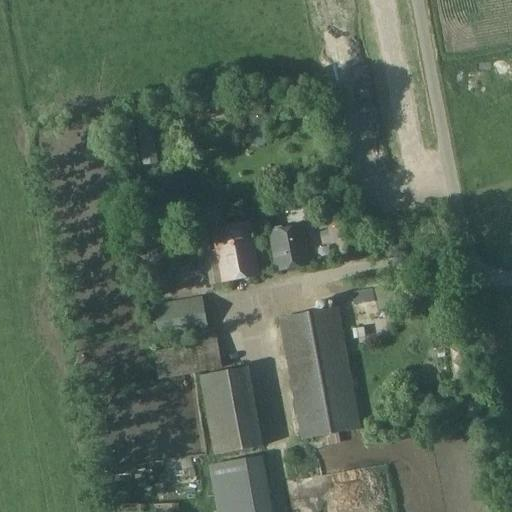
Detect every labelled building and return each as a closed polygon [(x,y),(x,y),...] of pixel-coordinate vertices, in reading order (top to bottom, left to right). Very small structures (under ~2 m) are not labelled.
[(367,71),(366,55),(335,56),(336,73),(367,71)] [(320,104),(300,106),(303,126),(323,124),(320,104)] [(237,141),(264,148),(273,118),(246,110),(237,141)] [(157,164),(151,116),(136,118),(142,166),(157,164)] [(330,207),(342,206),(339,190),(318,191),(319,206),(330,207)] [(163,197),(166,215),(181,213),(178,195),(163,197)] [(229,212),(229,199),(207,199),(206,211),(229,212)] [(206,223),(186,226),(185,226),(191,259),(212,255),(206,223)] [(212,230),(222,283),(258,276),(249,223),(212,230)] [(311,265),(303,226),(268,233),(275,272),(311,265)] [(159,228),(139,233),(135,234),(147,297),(173,291),(159,228)] [(450,282),(448,270),(390,281),(393,293),(450,282)] [(380,297),(378,285),(346,291),(352,324),(390,317),(386,296),(380,297)] [(417,289),(405,291),(407,304),(420,302),(417,289)] [(403,292),(389,295),(392,308),(405,306),(403,292)] [(207,330),(201,298),(154,307),(160,339),(194,333),(207,330)] [(338,308),(278,319),(301,441),(361,430),(338,308)] [(460,325),(445,328),(449,350),(464,347),(460,325)] [(207,330),(194,333),(196,345),(153,353),(158,381),(222,369),(215,329),(207,330)] [(270,511),(261,457),(210,466),(217,511),(270,511)]
